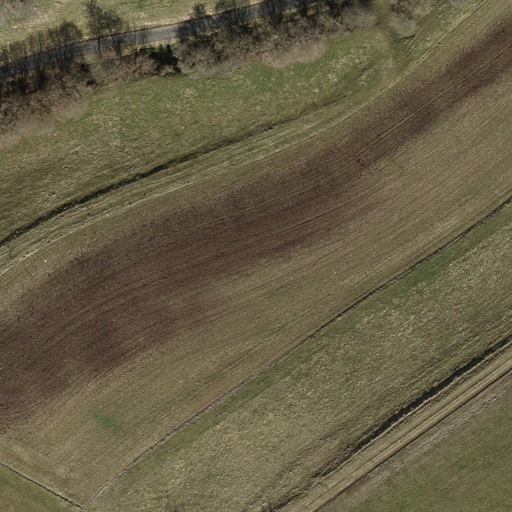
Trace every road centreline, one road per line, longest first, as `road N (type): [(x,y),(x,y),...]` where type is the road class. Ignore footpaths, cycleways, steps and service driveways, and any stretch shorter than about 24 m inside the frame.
road 1 (track): [(292,0),(0,72)]
road 2 (track): [(511,360),(318,511)]
